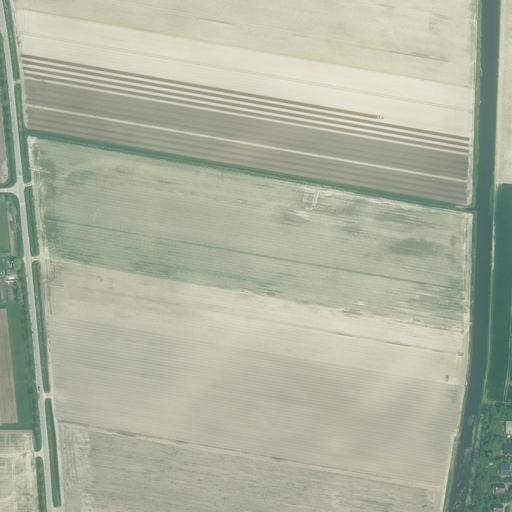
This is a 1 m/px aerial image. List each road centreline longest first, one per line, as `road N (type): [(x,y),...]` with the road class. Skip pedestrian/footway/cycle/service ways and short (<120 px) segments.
road 1 (tertiary): [(50,511),(20,191)]
road 2 (tertiary): [(20,191),(0,9)]
